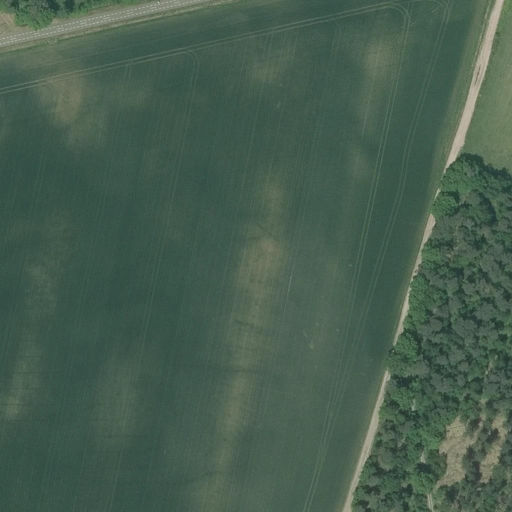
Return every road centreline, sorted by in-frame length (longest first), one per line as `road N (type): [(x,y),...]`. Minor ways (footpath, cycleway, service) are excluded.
road 1 (track): [(500,0),(347,511)]
road 2 (tertiary): [(0,42),(192,0)]
